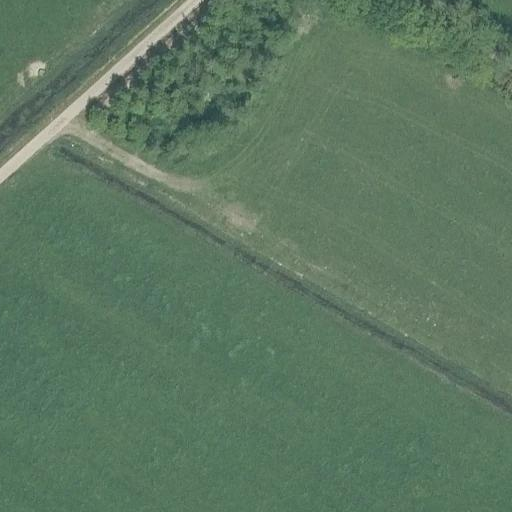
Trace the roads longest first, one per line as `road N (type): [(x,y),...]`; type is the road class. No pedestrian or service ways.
road 1 (track): [(0,174),(193,0)]
road 2 (track): [(399,0),(511,65)]
